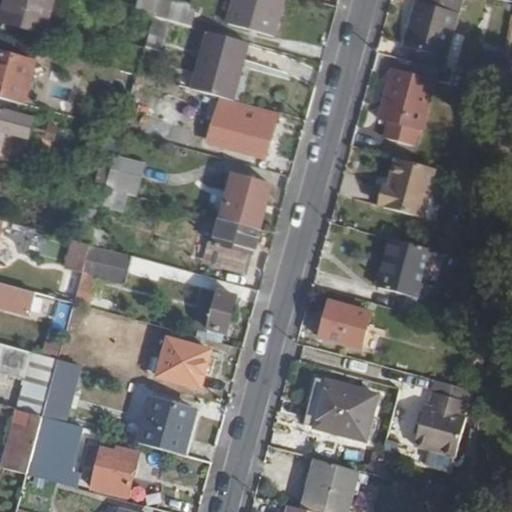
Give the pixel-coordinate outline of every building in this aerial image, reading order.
[(44,40),(54,0),(8,0),(0,28),(44,40)] [(275,39),(284,0),(236,0),(230,28),(275,39)] [(442,76),(462,0),(422,0),(420,8),(417,8),(405,52),(412,55),(408,65),(437,74),(442,76)] [(154,22),(159,6),(146,3),(142,19),(154,22)] [(182,30),(186,13),(159,6),(154,22),(157,23),(172,27),(182,30)] [(163,57),(172,27),(157,23),(148,53),(163,57)] [(234,105),(250,48),(209,37),(193,94),(234,105)] [(0,102),(23,109),(33,69),(0,60),(0,102)] [(422,132),(437,74),(408,65),(397,62),(380,119),(391,123),(385,139),(414,147),(419,131),(422,132)] [(511,84),(511,67),(508,65),(502,79),(511,84)] [(106,119),(115,86),(88,79),(79,111),(106,119)] [(263,161),(275,119),(240,110),(229,152),(263,161)] [(30,145),(36,125),(0,114),(0,157),(5,138),(30,145)] [(54,146),(68,150),(73,131),(59,127),(54,146)] [(136,201),(144,171),(140,161),(145,142),(123,136),(107,193),(127,198),(136,201)] [(422,221),(435,173),(396,161),(383,210),(422,221)] [(260,234),(272,192),(235,182),(223,224),(260,234)] [(123,216),(127,198),(107,193),(103,210),(123,216)] [(105,243),(107,232),(93,229),(97,212),(81,208),(75,236),(105,243)] [(248,277),(260,234),(223,224),(221,223),(217,238),(211,236),(208,248),(218,250),(214,268),(248,277)] [(421,285),(431,253),(399,244),(385,293),(395,296),(390,311),(430,322),(439,290),(421,285)] [(84,279),(91,252),(74,248),(67,274),(84,279)] [(127,289),(135,262),(92,250),(91,252),(84,279),(76,307),(91,311),(100,281),(127,289)] [(0,310),(30,318),(36,296),(0,286),(0,310)] [(226,339),(237,302),(218,297),(212,316),(202,313),(195,335),(205,338),(206,334),(226,339)] [(73,319),(76,307),(69,305),(66,317),(73,319)] [(363,353),(373,317),(332,305),(322,342),(363,353)] [(419,365),(426,342),(410,337),(403,361),(419,365)] [(213,379),(219,356),(169,343),(159,379),(202,391),(205,376),(213,379)] [(0,376),(27,384),(34,356),(0,346),(0,376)] [(45,421),(61,363),(46,359),(31,417),(45,421)] [(366,444),(378,398),(318,382),(306,428),(366,444)] [(450,459),(462,422),(458,421),(463,407),(429,397),(425,412),(422,411),(411,449),(450,459)] [(183,458),(195,413),(153,401),(140,447),(183,458)] [(29,479),(45,421),(31,417),(18,414),(13,431),(23,433),(16,458),(7,455),(2,472),(29,479)] [(69,477),(77,448),(81,449),(85,432),(45,421),(29,479),(76,492),(81,481),(69,477)] [(126,505),(139,457),(120,451),(118,457),(93,450),(88,470),(98,473),(92,496),(126,505)] [(348,511),(358,477),(316,466),(303,511),(348,511)] [(151,511),(178,511),(182,497),(149,488),(143,510),(151,511)]
